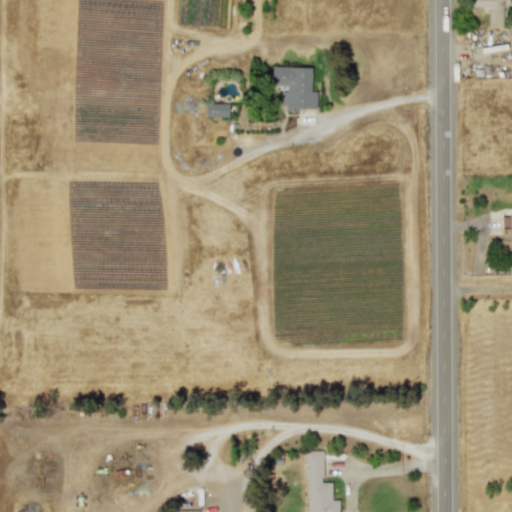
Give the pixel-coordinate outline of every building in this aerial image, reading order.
[(487,8),(487,27),(501,28),(501,0),(470,0),(470,7),(487,8)] [(310,67),(270,67),(270,87),(279,87),(278,108),(315,109),(316,91),(309,91),(310,67)] [(227,104),(204,104),(204,117),(227,117),(227,104)] [(511,215),(501,215),(501,236),(511,236),(511,215)] [(338,511),(338,500),(330,499),(330,482),(321,482),(322,451),(305,451),(304,511),(338,511)]
